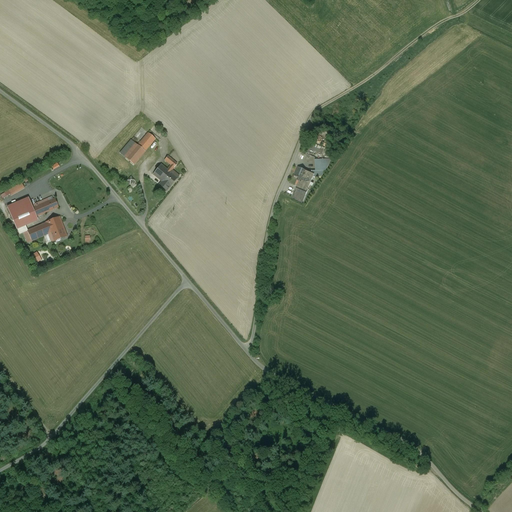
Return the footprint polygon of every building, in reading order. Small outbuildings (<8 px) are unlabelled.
[(148,133),(138,146),(145,152),(155,139),(148,133)] [(309,142),(307,149),(319,153),(321,146),(309,142)] [(137,145),(125,158),(134,165),(145,152),(138,146),(137,145)] [(168,157),(153,175),(162,182),(170,172),(171,173),(173,171),(172,170),(177,164),(168,157)] [(331,159),(315,160),(315,171),(325,171),(331,159)] [(314,175),(298,168),(295,177),(298,178),(297,180),(300,182),(309,186),(314,175)] [(171,173),(170,172),(162,182),(165,185),(162,188),(166,191),(177,178),(171,173)] [(126,179),(133,188),(138,184),(130,176),(126,179)] [(300,182),(293,197),(303,201),(308,191),(307,190),(309,186),(300,182)] [(10,196),(24,189),(21,183),(0,193),(0,196),(1,199),(10,194),(10,196)] [(13,205),(15,209),(30,202),(28,198),(13,205)] [(31,206),(32,208),(52,200),(51,198),(31,206)] [(52,200),(32,208),(36,217),(58,208),(54,199),(52,200)] [(30,202),(15,209),(13,205),(7,208),(15,227),(16,227),(24,223),(36,218),(36,217),(32,208),(31,206),(30,202)] [(36,218),(24,223),(25,226),(38,220),(36,218)] [(66,236),(59,218),(46,223),(46,224),(50,234),(47,235),(46,235),(48,241),(52,240),(53,241),(66,236)] [(25,226),(24,223),(16,227),(17,229),(22,227),(24,233),(28,231),(25,226)] [(24,233),(23,233),(27,243),(46,235),(47,235),(50,234),(46,224),(28,231),(24,233)] [(29,256),(33,265),(41,260),(36,252),(29,256)]
